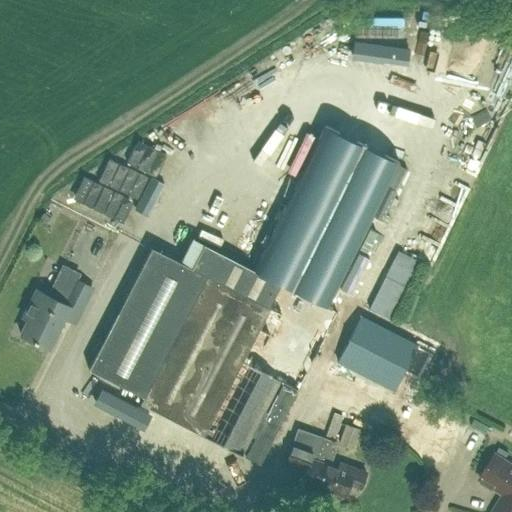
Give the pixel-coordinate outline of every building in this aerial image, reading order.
[(328,308),(404,165),(330,127),(283,216),(253,271),(231,258),(201,242),(189,266),(150,246),(87,366),(142,395),(139,401),(256,463),(336,312),(328,308)] [(121,197),(131,177),(109,167),(100,187),(121,197)] [(83,199),(107,209),(112,198),(88,188),(83,199)] [(213,207),(199,231),(208,236),(222,212),(213,207)] [(389,317),(417,260),(397,249),(368,307),(389,317)] [(75,279),(77,273),(60,265),(47,293),(35,287),(21,317),(26,319),(19,334),(46,347),(60,318),(71,323),(89,285),(75,279)] [(415,377),(428,352),(359,316),(337,360),(391,388),(400,369),(415,377)] [(331,442),(341,415),(332,411),(322,439),(295,430),(284,461),(305,468),(301,480),(343,494),(346,483),(358,487),(363,471),(337,462),(335,468),(327,465),(334,443),(331,442)] [(511,511),(511,464),(503,459),(507,451),(497,447),(494,453),(493,453),(478,478),(502,493),(490,511),(511,511)]
